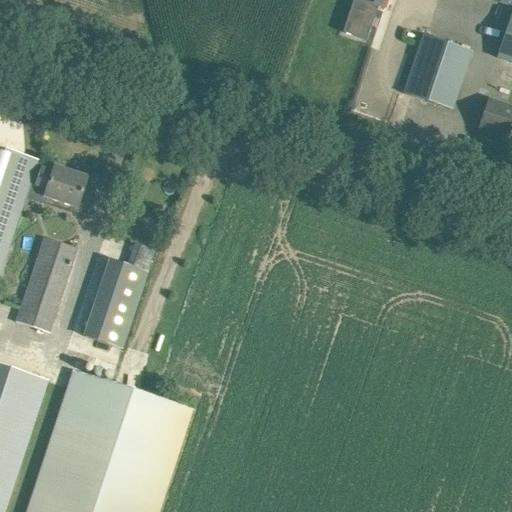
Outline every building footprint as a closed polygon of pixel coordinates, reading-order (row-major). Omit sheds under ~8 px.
[(366,41),(378,7),(357,0),(352,0),(342,33),(366,41)] [(386,0),(357,0),(378,7),(384,9),(386,0)] [(511,12),(497,58),(511,62),(511,12)] [(423,34),(403,94),(451,110),(472,51),(423,34)] [(479,130),(511,141),(511,106),(490,98),(485,111),(479,130)] [(0,149),(0,272),(25,196),(28,187),(45,193),(44,198),(77,209),(87,179),(54,168),(51,174),(34,169),(37,162),(0,149)] [(43,238),(15,323),(49,334),(77,249),(43,238)] [(84,337),(122,350),(147,274),(109,261),(84,337)] [(0,367),(0,511),(5,511),(48,383),(0,367)] [(26,511),(159,511),(191,415),(71,375),(26,511)]
